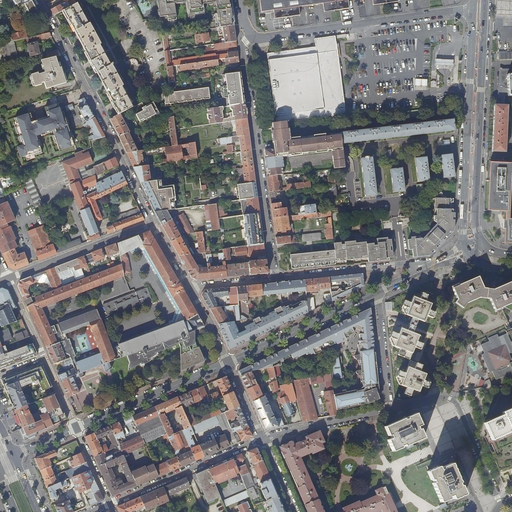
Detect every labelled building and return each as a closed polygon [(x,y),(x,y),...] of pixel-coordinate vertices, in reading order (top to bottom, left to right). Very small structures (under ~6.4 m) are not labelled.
[(18,4),(23,14),(24,13),(27,18),(32,15),(33,15),(34,15),(35,15),(36,15),(37,14),(38,13),(38,12),(39,11),(32,0),(29,0),(25,2),(18,4)] [(223,27),(235,25),(234,18),(232,18),(232,16),(233,15),(232,5),(231,0),(158,0),(160,16),(161,17),(168,17),(169,21),(177,20),(175,4),(187,2),(189,18),(196,17),(195,14),(204,13),(203,4),(216,3),(217,14),(215,14),(217,28),(220,28),(223,27)] [(259,0),(262,13),(274,11),(275,19),(300,16),(299,7),(323,4),(325,12),(350,9),(349,0),(351,0),(373,0),(374,5),(399,2),(398,0),(259,0)] [(511,0),(496,0),(496,4),(495,13),(496,14),(511,15),(511,13),(511,0)] [(95,66),(93,67),(96,73),(112,64),(113,63),(113,62),(110,63),(100,44),(101,43),(90,22),(89,23),(77,3),(66,9),(63,11),(68,21),(69,20),(72,25),(71,25),(74,32),(75,31),(80,40),(81,40),(84,45),(83,45),(87,51),(85,52),(90,62),(92,61),(95,66)] [(60,5),(51,10),(54,15),(61,11),(63,11),(66,9),(64,6),(62,8),(60,5)] [(61,11),(73,32),(74,32),(71,25),(72,25),(69,20),(68,21),(63,11),(61,11)] [(223,27),(225,43),(237,41),(235,25),(223,27)] [(11,33),(12,39),(14,39),(28,36),(26,30),(11,33)] [(28,42),(30,55),(40,52),(37,39),(36,36),(42,35),(43,37),(51,35),(49,31),(28,36),(29,42),(28,42)] [(74,32),(85,52),(87,51),(83,45),(84,45),(81,40),(80,40),(75,31),(74,32)] [(196,35),(197,42),(210,41),(208,33),(196,35)] [(316,48),(267,54),(277,123),(288,122),(346,115),(335,37),(314,39),(316,48)] [(1,42),(6,63),(19,60),(14,39),(12,39),(1,42)] [(214,44),(215,50),(237,46),(237,41),(225,43),(219,43),(214,44)] [(59,48),(46,52),(48,57),(56,55),(61,54),(59,48)] [(228,52),(229,56),(227,56),(224,57),(224,59),(226,59),(239,57),(238,50),(229,51),(228,52)] [(511,51),(499,52),(499,59),(511,58),(511,51)] [(84,53),(95,73),(96,73),(93,67),(95,66),(92,61),(90,62),(85,52),(84,53)] [(216,54),(180,60),(178,61),(178,65),(180,65),(217,60),(216,54)] [(45,71),(39,73),(38,71),(31,73),(35,85),(42,82),(41,81),(44,80),(46,87),(66,81),(61,66),(59,66),(56,55),(48,57),(41,58),(45,71)] [(217,60),(180,65),(181,67),(179,67),(179,70),(181,70),(219,65),(218,60),(217,60)] [(112,64),(96,73),(107,93),(108,93),(105,87),(106,86),(103,81),(102,82),(102,81),(101,78),(116,70),(112,64)] [(511,68),(501,69),(501,86),(508,89),(508,95),(511,95),(511,68)] [(499,69),(497,105),(505,105),(505,96),(508,95),(508,89),(501,86),(501,69),(499,69)] [(115,108),(119,115),(120,114),(132,108),(134,106),(122,84),(123,84),(116,70),(101,78),(102,81),(102,82),(103,81),(106,86),(105,87),(108,93),(107,93),(112,103),(114,102),(117,107),(115,108)] [(224,91),(243,88),(241,72),(223,75),(224,86),(223,86),(224,91)] [(211,93),(210,88),(175,93),(176,94),(166,96),(167,104),(166,104),(167,107),(173,106),(172,104),(176,104),(176,106),(181,105),(180,103),(185,102),(185,104),(189,104),(189,102),(193,101),(193,103),(197,103),(197,101),(202,100),(202,102),(206,102),(206,100),(211,99),(210,93),(211,93)] [(230,106),(245,103),(243,88),(224,91),(225,98),(227,98),(229,98),(230,106)] [(106,94),(117,115),(119,115),(115,108),(117,107),(114,102),(112,103),(107,93),(106,94)] [(78,106),(83,115),(85,119),(86,121),(95,116),(84,97),(82,98),(79,99),(82,105),(78,106)] [(30,112),(14,117),(15,120),(19,132),(20,135),(22,142),(23,143),(17,145),(20,156),(25,154),(28,153),(29,156),(34,154),(42,152),(39,145),(37,139),(36,134),(39,134),(39,135),(50,131),(50,130),(53,129),(54,134),(55,137),(57,141),(59,149),(74,144),(71,137),(69,130),(70,130),(70,129),(67,123),(65,116),(63,117),(62,111),(60,107),(59,107),(57,102),(52,104),(45,106),(46,111),(48,111),(49,115),(48,115),(45,116),(36,119),(33,120),(32,121),(30,117),(32,117),(30,112)] [(134,106),(132,108),(140,123),(151,117),(152,119),(160,114),(153,102),(143,107),(141,103),(134,106)] [(231,110),(232,116),(227,117),(227,118),(224,118),(223,110),(223,109),(223,107),(208,109),(209,114),(207,114),(208,119),(209,119),(210,124),(232,121),(247,119),(245,103),(230,106),(230,108),(231,110)] [(495,105),(493,151),(505,151),(507,106),(505,105),(497,105),(495,105)] [(110,119),(119,136),(130,132),(120,114),(119,115),(117,115),(110,119)] [(93,134),(93,135),(94,138),(105,135),(95,116),(86,121),(84,123),(85,125),(89,122),(94,131),(93,132),(94,133),(93,134)] [(168,118),(172,146),(178,145),(177,142),(176,129),(174,116),(170,118),(168,118)] [(235,124),(237,134),(233,135),(233,137),(249,135),(247,119),(232,121),(233,124),(235,124)] [(341,133),(341,135),(336,136),(337,139),(339,154),(339,162),(333,162),(334,169),(345,167),(343,154),(343,150),(340,150),(339,144),(342,144),(455,130),(454,119),(341,133)] [(272,124),(273,131),(272,131),(273,146),(274,146),(337,139),(336,136),(330,136),(330,138),(325,139),(325,134),(314,136),(314,137),(300,139),(300,137),(290,139),(288,122),(277,123),(272,124)] [(119,136),(127,153),(138,151),(134,143),(136,142),(137,143),(141,141),(136,130),(130,132),(119,136)] [(240,141),(241,152),(251,150),(249,135),(233,137),(220,139),(221,144),(232,143),(232,142),(240,141)] [(337,139),(274,146),(274,149),(265,151),(266,158),(265,158),(267,169),(268,169),(268,170),(282,168),(282,167),(284,167),(283,157),(282,156),(288,155),(288,156),(302,155),(302,153),(316,152),(316,153),(327,152),(327,150),(332,150),(332,155),(333,162),(339,162),(339,154),(337,139)] [(187,160),(191,159),(192,159),(197,158),(195,143),(182,145),(178,145),(172,146),(146,150),(147,154),(151,153),(151,152),(168,150),(168,152),(168,153),(169,162),(187,160)] [(227,146),(228,152),(223,153),(224,154),(232,153),(233,153),(233,152),(233,148),(234,148),(234,146),(233,146),(232,145),(227,146)] [(70,183),(85,223),(83,224),(85,230),(88,229),(89,233),(89,234),(89,233),(87,233),(87,235),(88,236),(90,240),(100,236),(95,221),(85,195),(98,189),(97,182),(96,175),(94,167),(87,170),(86,170),(89,177),(82,179),(77,168),(85,165),(93,161),(89,151),(87,147),(86,148),(74,152),(75,156),(63,161),(71,183),(70,183)] [(241,152),(243,168),(254,166),(251,150),(241,152)] [(127,153),(134,168),(149,165),(149,164),(145,164),(142,152),(143,152),(143,151),(138,151),(127,153)] [(161,154),(163,163),(169,162),(168,153),(161,154)] [(441,156),(444,178),(454,177),(452,154),(441,156)] [(108,159),(110,164),(112,168),(119,164),(115,156),(108,159)] [(361,159),(366,196),(376,195),(372,157),(361,159)] [(416,159),(418,181),(429,179),(427,157),(416,159)] [(59,163),(67,185),(70,183),(71,183),(63,161),(59,163)] [(511,162),(508,162),(487,161),(485,199),(484,213),(487,222),(494,230),(502,240),(506,243),(510,245),(511,245),(511,162)] [(94,167),(96,175),(106,170),(104,165),(102,162),(94,166),(94,167)] [(77,168),(82,179),(89,177),(86,170),(87,170),(85,165),(77,168)] [(134,168),(141,182),(143,182),(152,181),(150,165),(149,165),(134,168)] [(243,168),(244,182),(245,184),(256,182),(254,166),(243,168)] [(269,174),(269,176),(277,175),(283,175),(283,172),(282,168),(268,170),(269,174)] [(391,169),(394,192),(404,191),(402,168),(391,169)] [(85,195),(95,221),(102,218),(102,217),(106,215),(104,209),(99,210),(95,199),(128,183),(122,170),(97,182),(98,189),(85,195)] [(287,183),(287,187),(282,188),(281,181),(278,181),(277,175),(269,176),(268,177),(270,192),(279,191),(311,187),(310,182),(292,184),(291,182),(287,183)] [(43,205),(32,177),(25,180),(36,207),(43,205)] [(152,181),(143,182),(151,198),(175,195),(174,186),(160,188),(160,180),(152,181)] [(258,198),(256,182),(245,184),(238,184),(239,189),(238,189),(239,196),(240,195),(240,200),(241,200),(258,198)] [(328,184),(329,193),(326,194),(327,197),(338,195),(336,183),(330,184),(328,184)] [(270,192),(271,204),(281,203),(279,191),(270,192)] [(175,195),(151,198),(157,212),(167,210),(174,209),(173,201),(175,201),(175,195)] [(0,245),(9,266),(15,268),(29,263),(24,252),(18,254),(15,247),(18,246),(15,239),(17,238),(15,235),(13,236),(10,229),(12,228),(11,225),(9,226),(7,222),(15,219),(12,211),(11,212),(7,205),(9,204),(7,201),(6,202),(4,198),(0,199),(0,245)] [(242,207),(242,209),(243,215),(260,213),(258,198),(241,200),(242,207)] [(436,209),(436,216),(434,216),(434,219),(436,220),(436,222),(437,223),(432,229),(441,237),(443,235),(445,236),(447,238),(454,230),(455,210),(453,209),(453,199),(435,198),(434,209),(436,209)] [(271,204),(273,218),(291,216),(291,214),(288,214),(287,208),(284,208),(282,207),(282,206),(285,205),(285,206),(292,205),(291,201),(281,203),(271,204)] [(209,204),(213,230),(220,230),(219,218),(218,211),(217,203),(209,204)] [(304,206),(305,212),(296,213),(296,215),(318,213),(317,208),(316,208),(315,205),(304,206)] [(139,207),(126,212),(126,211),(123,213),(123,212),(120,214),(114,217),(116,222),(113,224),(112,223),(107,225),(107,227),(106,227),(108,232),(145,218),(139,207)] [(155,212),(162,224),(172,219),(173,219),(173,218),(172,218),(167,210),(157,212),(155,212)] [(291,216),(273,218),(275,235),(282,234),(282,232),(286,232),(286,234),(294,233),(293,230),(290,230),(289,223),(288,218),(289,217),(289,220),(322,217),(322,216),(331,215),(331,211),(318,213),(296,215),(291,216)] [(178,217),(187,233),(193,232),(183,214),(178,217)] [(219,218),(220,230),(223,249),(229,248),(235,247),(245,246),(244,235),(241,215),(224,218),(219,218)] [(162,224),(171,240),(180,236),(181,236),(172,219),(162,224)] [(29,230),(36,250),(41,248),(42,249),(46,247),(46,246),(52,243),(44,225),(29,230)] [(427,234),(436,242),(434,245),(436,247),(445,236),(443,235),(441,237),(432,229),(427,234)] [(244,235),(245,246),(248,246),(255,245),(264,244),(262,230),(262,231),(260,231),(261,233),(244,235)] [(186,320),(118,345),(113,347),(117,357),(122,355),(123,357),(127,356),(132,354),(155,345),(175,338),(176,337),(194,330),(204,327),(150,231),(118,243),(120,252),(121,256),(125,253),(142,244),(144,246),(186,320)] [(197,234),(199,252),(198,252),(198,253),(206,253),(205,251),(203,232),(196,233),(196,234),(197,234)] [(301,235),(302,242),(307,241),(312,241),(321,240),(320,233),(301,235)] [(408,240),(409,250),(412,249),(413,257),(430,255),(437,248),(436,247),(434,245),(436,242),(427,234),(422,239),(421,238),(418,238),(418,236),(411,237),(411,239),(408,240)] [(276,237),(277,245),(295,243),(294,235),(276,237)] [(171,240),(179,256),(190,255),(180,236),(171,240)] [(53,243),(56,252),(82,242),(80,237),(61,244),(60,243),(53,243)] [(368,239),(372,262),(387,260),(386,258),(390,257),(390,255),(393,255),(393,250),(391,250),(390,246),(392,246),(391,239),(388,239),(388,237),(377,238),(377,240),(370,241),(370,239),(368,239)] [(335,250),(336,261),(368,258),(369,262),(372,262),(368,239),(363,240),(362,238),(355,238),(355,241),(349,241),(348,239),(341,240),(341,242),(334,243),(335,250)] [(46,247),(42,249),(41,248),(36,250),(39,257),(39,259),(56,252),(53,243),(52,243),(46,246),(46,247)] [(106,248),(109,256),(120,252),(118,243),(106,248)] [(142,244),(125,253),(127,256),(144,246),(142,244)] [(255,245),(256,254),(265,253),(264,244),(255,245)] [(248,246),(249,257),(257,257),(259,260),(266,260),(265,253),(256,254),(255,245),(248,246)] [(235,247),(236,256),(247,255),(247,257),(249,257),(248,246),(245,246),(235,247)] [(223,252),(227,277),(250,275),(248,263),(230,265),(228,251),(230,251),(229,248),(223,249),(223,252)] [(102,250),(84,256),(86,261),(94,258),(95,262),(99,260),(105,258),(102,250)] [(208,271),(209,279),(227,277),(223,252),(218,253),(219,261),(222,261),(223,266),(210,267),(210,263),(213,263),(212,254),(211,254),(211,250),(205,251),(206,253),(208,268),(208,271)] [(291,254),(292,268),(336,264),(336,261),(335,250),(291,254)] [(179,256),(184,265),(189,262),(193,258),(190,255),(179,256)] [(78,259),(81,269),(86,267),(88,266),(86,261),(84,256),(78,259)] [(189,262),(184,265),(187,269),(187,270),(189,269),(188,267),(191,265),(197,265),(193,258),(189,262)] [(71,261),(74,268),(75,271),(81,269),(78,259),(71,261)] [(248,263),(250,275),(268,273),(266,260),(259,260),(249,261),(248,263)] [(55,267),(57,274),(74,268),(71,261),(55,267)] [(36,302),(33,304),(30,298),(24,300),(27,307),(28,307),(46,346),(54,364),(64,361),(66,360),(64,354),(66,353),(70,355),(71,358),(77,374),(83,372),(116,360),(101,320),(97,310),(50,327),(41,308),(124,276),(122,264),(34,298),(36,302)] [(187,270),(192,278),(197,280),(209,279),(208,271),(201,271),(201,265),(200,264),(197,265),(191,265),(188,267),(189,269),(187,270)] [(45,271),(50,282),(52,289),(62,286),(57,274),(55,267),(45,271)] [(57,274),(62,286),(79,279),(75,271),(74,268),(57,274)] [(81,269),(75,271),(79,279),(85,277),(81,269)] [(18,287),(24,300),(30,298),(39,294),(38,292),(29,295),(27,290),(30,285),(43,280),(41,273),(20,281),(18,287)] [(345,275),(347,294),(364,286),(362,273),(345,275)] [(329,277),(330,288),(331,293),(332,301),(347,294),(345,275),(329,277)] [(491,298),(496,310),(503,307),(511,302),(511,281),(496,289),(485,288),(480,276),(461,285),(454,287),(459,299),(457,302),(462,306),(465,308),(469,302),(481,297),(491,298)] [(305,279),(306,290),(306,292),(310,292),(310,293),(317,293),(317,291),(318,291),(318,289),(330,288),(329,277),(305,279)] [(291,290),(291,292),(298,291),(298,292),(299,292),(299,293),(300,293),(300,292),(301,292),(301,291),(306,290),(305,279),(290,281),(290,286),(289,286),(289,290),(291,290)] [(277,291),(277,293),(291,292),(291,290),(289,290),(289,286),(290,286),(290,281),(276,282),(276,287),(278,287),(278,291),(277,291)] [(43,285),(46,292),(52,289),(50,282),(43,285)] [(261,284),(262,295),(267,295),(267,296),(268,296),(269,296),(269,295),(270,295),(270,294),(277,293),(277,291),(278,291),(278,287),(276,287),(276,282),(261,284)] [(248,303),(249,314),(255,307),(251,303),(250,297),(262,295),(261,284),(246,286),(248,300),(248,301),(248,303)] [(237,287),(238,301),(241,301),(241,300),(244,299),(245,300),(248,300),(246,286),(237,287)] [(0,288),(0,313),(2,318),(0,319),(0,324),(1,327),(16,321),(11,310),(10,307),(15,305),(8,290),(2,287),(0,288)] [(202,295),(209,308),(217,307),(216,302),(214,297),(216,297),(229,296),(231,306),(232,306),(236,305),(238,305),(238,301),(237,287),(205,290),(202,295)] [(103,305),(108,317),(118,313),(119,313),(140,305),(140,304),(152,300),(147,288),(133,293),(103,305)] [(395,325),(390,337),(390,338),(393,345),(400,348),(398,354),(409,359),(414,346),(421,349),(423,342),(420,335),(413,332),(418,319),(424,321),(427,315),(433,317),(436,311),(432,303),(425,300),(428,294),(421,292),(414,295),(411,302),(405,300),(402,306),(405,314),(412,316),(410,323),(409,323),(401,326),(401,327),(395,325)] [(323,294),(324,305),(332,301),(331,293),(323,294)] [(307,300),(308,312),(314,309),(315,309),(314,297),(307,298),(307,300)] [(451,319),(460,339),(465,340),(468,345),(506,329),(506,330),(507,330),(511,328),(511,327),(511,326),(504,308),(497,311),(496,310),(491,298),(481,297),(469,302),(465,308),(462,306),(452,310),(454,314),(451,319)] [(302,301),(292,306),(294,310),(292,311),(294,315),(296,315),(297,317),(308,312),(307,300),(302,301)] [(391,301),(385,302),(386,309),(392,309),(392,307),(394,307),(394,301),(391,301)] [(291,304),(285,307),(287,310),(288,309),(290,313),(288,313),(291,320),(297,317),(296,315),(294,315),(292,311),(294,310),(292,306),(291,304)] [(58,320),(59,322),(96,308),(95,306),(58,320)] [(209,308),(216,320),(218,324),(229,322),(221,307),(217,307),(209,308)] [(230,350),(291,320),(288,313),(290,313),(288,309),(287,310),(285,307),(276,311),(275,310),(269,313),(269,315),(263,317),(260,318),(259,317),(253,319),(254,322),(248,324),(248,326),(247,325),(245,326),(246,330),(239,333),(234,321),(229,322),(218,324),(230,350)] [(305,338),(304,339),(265,358),(267,368),(273,367),(277,366),(282,365),(280,361),(284,360),(292,356),(293,358),(299,355),(299,356),(306,353),(306,355),(307,355),(310,353),(311,354),(314,353),(315,354),(322,351),(320,347),(323,346),(324,347),(329,344),(330,346),(337,343),(337,344),(343,341),(343,340),(349,337),(348,335),(354,332),(354,331),(353,328),(354,328),(361,330),(372,329),(370,308),(305,338)] [(511,339),(510,336),(511,335),(511,328),(507,330),(508,333),(500,336),(499,334),(489,338),(490,341),(482,344),(486,353),(483,354),(488,366),(491,365),(497,379),(506,376),(507,379),(511,376),(511,339)] [(0,347),(2,347),(1,344),(12,339),(8,329),(0,331),(0,347)] [(359,333),(360,340),(358,340),(359,344),(358,344),(358,349),(361,349),(361,345),(374,343),(372,329),(361,330),(362,331),(362,333),(359,333)] [(176,337),(175,338),(178,344),(179,344),(183,354),(182,355),(188,369),(205,361),(199,347),(197,348),(195,341),(194,330),(176,337)] [(15,335),(17,341),(25,338),(22,332),(15,335)] [(175,338),(155,345),(158,353),(178,344),(175,338)] [(5,346),(2,347),(0,347),(0,369),(30,358),(35,356),(34,355),(37,353),(33,343),(8,353),(5,346)] [(361,345),(361,349),(358,349),(358,351),(375,348),(374,343),(361,345)] [(155,345),(132,354),(137,366),(141,364),(143,363),(144,364),(145,364),(146,364),(147,363),(148,362),(148,360),(156,355),(155,354),(158,353),(155,345)] [(354,357),(355,357),(355,358),(356,358),(357,358),(357,360),(359,360),(359,370),(357,370),(356,371),(356,372),(356,373),(357,373),(357,374),(358,374),(359,374),(359,375),(360,375),(361,384),(362,384),(363,386),(362,386),(362,387),(361,387),(361,388),(348,391),(349,392),(349,394),(342,396),(341,393),(341,392),(334,394),(337,409),(380,400),(375,348),(358,351),(359,354),(356,355),(355,355),(355,356),(354,356),(354,357)] [(130,363),(129,367),(130,370),(137,366),(132,354),(127,356),(130,363)] [(328,363),(330,374),(331,380),(337,378),(338,379),(343,378),(343,371),(341,371),(340,364),(342,363),(341,356),(335,357),(336,358),(331,358),(332,363),(328,363)] [(62,365),(64,369),(65,370),(66,369),(67,371),(58,375),(60,380),(73,376),(77,374),(71,358),(66,360),(64,361),(64,363),(63,363),(62,365)] [(265,358),(239,371),(241,376),(251,371),(252,371),(254,370),(267,368),(265,358)] [(401,364),(396,376),(400,384),(407,387),(404,393),(411,395),(418,392),(421,385),(427,388),(430,381),(427,374),(419,371),(422,365),(410,360),(408,366),(401,364)] [(269,383),(273,392),(279,390),(275,376),(273,367),(267,368),(271,383),(269,383)] [(251,371),(241,376),(247,389),(257,384),(251,371)] [(3,383),(10,399),(24,393),(17,377),(18,377),(17,376),(16,374),(4,379),(3,379),(3,380),(3,381),(3,382),(3,383)] [(330,374),(292,382),(293,384),(297,401),(303,422),(318,418),(308,384),(325,381),(331,380),(330,374)] [(60,380),(68,398),(80,392),(73,376),(60,380)] [(215,387),(216,388),(219,387),(223,396),(233,392),(226,376),(214,382),(215,383),(214,383),(214,384),(215,387)] [(327,396),(334,394),(331,380),(325,381),(327,396)] [(247,389),(252,401),(265,396),(267,395),(266,393),(262,394),(258,384),(257,384),(247,389)] [(275,394),(279,403),(282,402),(283,404),(282,404),(288,417),(290,416),(291,419),(294,417),(293,415),(295,414),(291,403),(293,402),(294,404),(296,403),(296,402),(297,401),(293,384),(280,385),(281,391),(275,394)] [(207,395),(203,386),(197,389),(201,400),(206,398),(207,395)] [(197,389),(189,392),(194,403),(201,400),(197,389)] [(178,397),(191,427),(202,422),(200,418),(196,408),(194,404),(194,403),(189,392),(178,397)] [(223,396),(226,404),(225,404),(226,405),(227,405),(227,406),(200,418),(202,422),(204,421),(217,416),(225,412),(239,406),(233,392),(223,396)] [(207,398),(209,402),(220,398),(218,393),(217,392),(208,396),(207,398)] [(24,393),(10,399),(11,403),(15,411),(27,406),(29,405),(24,393)] [(43,404),(46,410),(45,414),(44,414),(40,416),(41,420),(63,411),(55,394),(41,400),(43,404)] [(337,409),(334,394),(327,396),(330,409),(329,410),(330,416),(338,414),(337,409)] [(252,401),(265,430),(284,426),(280,417),(276,419),(265,396),(252,401)] [(175,409),(184,430),(191,427),(178,397),(155,407),(159,415),(167,433),(168,437),(174,434),(166,417),(165,417),(164,414),(175,409)] [(18,419),(22,428),(34,423),(27,406),(15,411),(17,416),(18,419)] [(225,412),(228,420),(237,416),(239,421),(230,424),(232,429),(241,425),(242,428),(248,425),(239,406),(225,412)] [(155,407),(124,420),(125,423),(127,423),(132,421),(135,420),(137,425),(159,415),(155,407)] [(511,408),(501,413),(502,416),(484,424),(485,425),(487,430),(490,438),(491,440),(511,431),(510,429),(511,428),(511,408)] [(34,423),(22,428),(24,431),(25,434),(25,435),(26,435),(27,436),(28,436),(29,436),(30,435),(37,432),(37,433),(46,429),(67,420),(63,411),(41,420),(42,420),(34,423)] [(228,434),(231,441),(236,438),(234,435),(233,432),(232,429),(230,424),(228,420),(225,412),(217,416),(225,435),(228,434)] [(385,426),(389,435),(390,435),(392,438),(390,439),(388,440),(392,451),(401,447),(401,446),(404,444),(405,446),(423,438),(419,429),(418,430),(416,427),(421,425),(416,414),(416,413),(407,417),(407,418),(404,420),(404,418),(402,418),(385,426)] [(159,415),(137,425),(139,429),(142,435),(141,435),(145,444),(162,436),(167,433),(159,415)] [(191,427),(194,434),(194,435),(208,429),(204,421),(202,422),(191,427)] [(111,426),(117,440),(117,441),(119,441),(118,439),(123,437),(125,436),(119,422),(111,426)] [(241,425),(232,429),(233,432),(236,431),(237,432),(238,432),(242,441),(252,436),(248,425),(242,428),(241,425)] [(85,437),(95,457),(104,453),(108,451),(107,448),(108,447),(112,445),(114,448),(117,447),(119,446),(118,443),(116,444),(115,441),(101,447),(100,446),(112,441),(111,438),(99,442),(98,440),(100,439),(100,438),(108,435),(109,435),(111,434),(113,441),(117,440),(111,426),(85,437)] [(183,430),(186,438),(189,436),(194,434),(191,427),(184,430),(183,430)] [(486,440),(500,471),(511,465),(511,428),(510,429),(511,431),(491,440),(490,438),(486,440)] [(177,457),(182,467),(193,462),(188,452),(182,455),(179,449),(189,444),(186,438),(183,430),(181,431),(177,433),(174,434),(168,437),(171,444),(175,452),(177,457)] [(397,511),(396,509),(395,507),(394,504),(389,493),(386,495),(383,488),(382,487),(375,490),(377,495),(361,502),(360,500),(343,508),(344,510),(343,511),(341,511),(340,511),(325,511),(319,498),(311,481),(310,478),(309,476),(301,457),(312,452),(313,454),(328,447),(322,434),(320,430),(309,435),(308,433),(297,438),(298,442),(295,444),(294,440),(280,446),(282,451),(285,458),(297,485),(305,504),(308,511),(397,511)] [(162,436),(163,440),(166,438),(169,445),(171,444),(168,437),(167,433),(162,436)] [(119,446),(123,455),(146,445),(145,444),(141,435),(126,442),(124,443),(123,441),(118,443),(119,446)] [(225,435),(199,446),(204,457),(230,446),(225,435)] [(189,444),(192,451),(196,461),(204,457),(199,446),(199,445),(194,447),(192,443),(189,444)] [(189,444),(179,449),(182,455),(188,452),(191,451),(192,451),(189,444)] [(95,457),(99,466),(123,455),(119,446),(117,447),(119,451),(106,457),(104,453),(95,457)] [(248,452),(254,467),(253,467),(256,475),(258,475),(258,476),(268,472),(257,448),(248,452)] [(54,450),(35,458),(40,471),(50,466),(52,466),(49,459),(57,456),(54,450)] [(234,460),(238,468),(241,466),(241,465),(242,464),(241,461),(244,460),(242,454),(233,458),(234,460)] [(112,496),(137,486),(131,472),(123,455),(99,466),(112,496)] [(176,457),(166,462),(170,471),(182,467),(177,457),(176,457)] [(76,463),(77,467),(87,463),(84,458),(77,461),(77,462),(76,463)] [(229,471),(230,472),(228,473),(229,477),(232,476),(233,478),(237,476),(237,474),(240,473),(238,468),(234,460),(228,462),(227,460),(223,462),(226,468),(225,468),(227,471),(229,471)] [(155,467),(159,476),(170,471),(166,462),(155,467)] [(223,473),(225,479),(223,480),(223,482),(233,478),(232,476),(229,477),(228,473),(230,472),(229,471),(227,471),(225,468),(226,468),(223,462),(209,468),(209,470),(220,466),(222,470),(221,470),(222,473),(223,473)] [(74,468),(67,471),(70,479),(83,473),(90,470),(87,463),(77,467),(74,468)] [(142,468),(143,471),(142,472),(146,482),(159,476),(155,467),(154,464),(146,468),(145,466),(144,467),(143,466),(142,465),(141,465),(141,466),(140,467),(140,468),(142,468)] [(432,480),(433,483),(433,484),(432,484),(440,503),(449,499),(449,497),(451,495),(453,499),(465,494),(461,486),(460,486),(459,483),(460,482),(458,478),(452,464),(443,468),(443,469),(440,470),(440,469),(439,467),(427,472),(431,480),(432,480)] [(240,473),(247,489),(253,486),(255,486),(252,480),(245,465),(241,466),(238,468),(240,473)] [(40,471),(44,481),(55,476),(50,466),(40,471)] [(208,468),(220,497),(221,497),(215,483),(218,482),(219,484),(223,482),(223,480),(225,479),(223,473),(222,473),(221,470),(222,470),(220,466),(209,470),(209,468),(208,468)] [(438,466),(427,471),(431,480),(427,472),(439,467),(438,466)] [(137,470),(143,483),(146,482),(142,472),(143,471),(142,468),(140,468),(137,470)] [(196,474),(208,502),(220,497),(208,468),(196,474)] [(83,473),(89,485),(91,489),(85,491),(86,495),(88,494),(91,500),(89,501),(91,505),(103,500),(90,470),(83,473)] [(131,472),(137,486),(143,483),(137,470),(131,472)] [(257,477),(252,480),(255,486),(271,479),(268,472),(258,476),(258,475),(256,475),(257,477)] [(55,476),(44,481),(47,488),(68,479),(67,477),(60,480),(58,475),(55,476)] [(164,487),(168,497),(174,494),(184,489),(184,490),(190,487),(186,478),(164,487)] [(68,479),(47,488),(52,500),(57,498),(55,493),(56,492),(55,490),(70,484),(68,479)] [(260,487),(266,500),(278,495),(271,479),(254,487),(255,489),(260,487)] [(432,484),(440,503),(432,484),(433,484),(433,483),(432,484)] [(63,489),(66,495),(73,492),(71,486),(63,489)] [(248,490),(250,497),(252,500),(254,505),(265,501),(266,500),(260,487),(255,489),(254,487),(253,486),(247,489),(248,490)] [(140,497),(144,507),(146,511),(151,511),(149,505),(155,502),(156,503),(157,503),(158,503),(159,505),(170,500),(168,497),(164,487),(140,497)] [(248,490),(223,501),(225,507),(250,497),(248,490)] [(265,501),(269,511),(285,511),(278,495),(266,500),(265,501)] [(117,507),(119,511),(131,511),(144,507),(140,497),(117,507)] [(55,506),(57,511),(73,511),(69,503),(70,502),(69,500),(55,506)] [(237,506),(239,511),(248,508),(250,507),(248,502),(237,506)]
